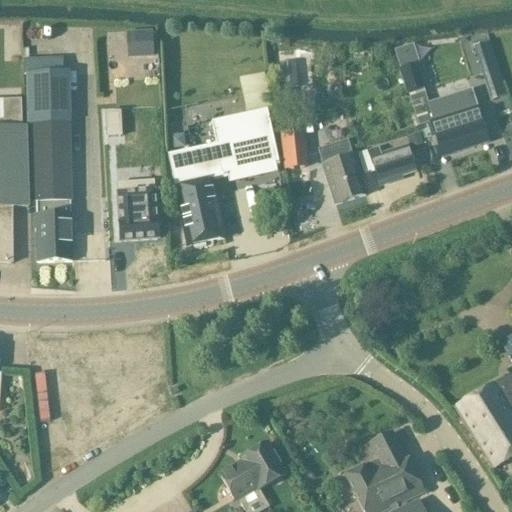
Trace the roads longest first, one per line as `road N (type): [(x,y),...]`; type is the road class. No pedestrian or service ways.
road 1 (residential): [(40,511),(178,423),(342,355)]
road 2 (secondary): [(309,264),(127,309),(0,311)]
road 3 (unclassified): [(497,511),(436,423),(342,355)]
road 4 (secondary): [(511,190),(309,264)]
